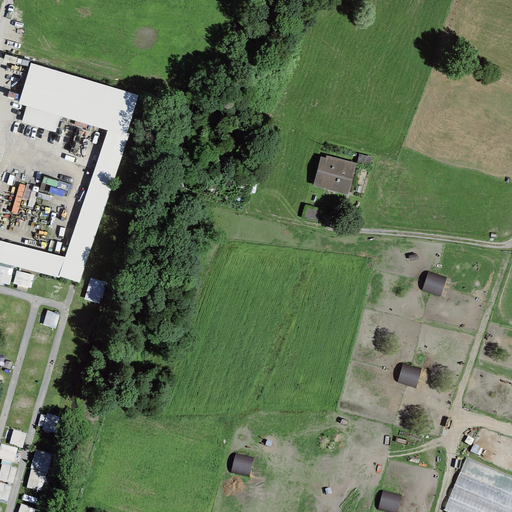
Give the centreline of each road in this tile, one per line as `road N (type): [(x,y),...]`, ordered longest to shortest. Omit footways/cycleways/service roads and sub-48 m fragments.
road 1 (track): [(511,243),(264,216),(180,191)]
road 2 (track): [(429,511),(511,243)]
